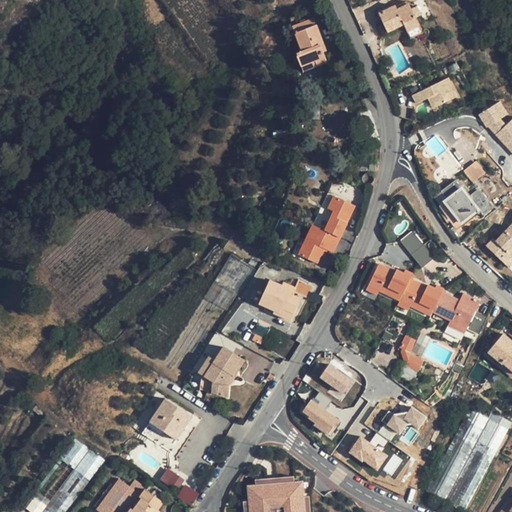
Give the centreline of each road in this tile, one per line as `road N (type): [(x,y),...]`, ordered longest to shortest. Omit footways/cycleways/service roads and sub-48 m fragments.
road 1 (residential): [(264,419),(353,266),(389,157)]
road 2 (residential): [(389,157),(415,175),(439,229),(511,298)]
road 3 (residential): [(404,511),(357,489),(264,419)]
road 4 (residential): [(389,157),(381,100),(339,0)]
